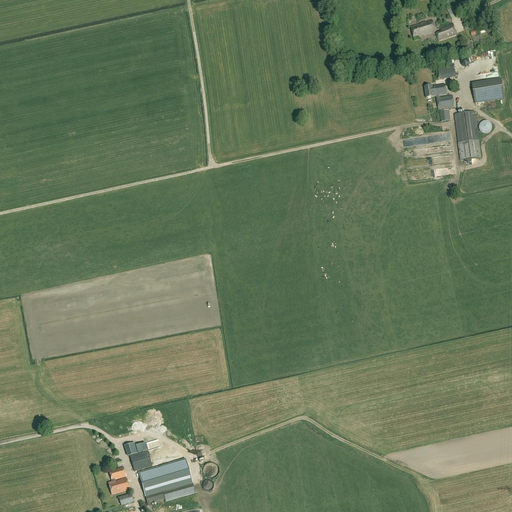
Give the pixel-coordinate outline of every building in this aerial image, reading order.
[(432,21),(411,28),(414,38),(419,36),(420,37),(435,32),(432,21)] [(439,41),(457,34),(455,31),(454,31),(453,28),(454,27),(453,24),(441,29),(442,32),(436,34),(439,41)] [(470,64),(469,59),(464,58),(460,61),(461,66),(466,67),(470,64)] [(502,82),(472,86),(475,103),(504,99),(502,82)] [(454,108),(453,96),(439,98),(439,96),(447,95),(445,85),(432,87),(432,86),(424,88),(426,99),(434,97),(436,97),(438,110),(440,110),(441,112),(439,112),(441,123),(451,121),(449,110),(445,111),(444,109),(454,108)] [(454,115),(458,143),(460,161),(481,158),(475,112),(454,115)] [(491,132),(492,130),(492,128),(492,126),(491,124),(489,122),(487,122),(485,121),(483,122),(481,123),(480,124),(479,126),(479,128),(479,130),(480,132),(482,134),(484,134),(486,135),(488,134),(490,133),(491,132)] [(453,134),(410,138),(410,143),(453,139),(453,134)] [(148,452),(130,457),(134,472),(152,466),(148,452)] [(123,467),(109,472),(112,483),(108,484),(112,496),(130,490),(126,478),(115,482),(114,480),(126,477),(123,467)] [(165,502),(195,493),(188,468),(158,476),(158,479),(141,484),(147,504),(165,499),(165,502)] [(131,494),(119,498),(121,506),(133,502),(131,494)]
